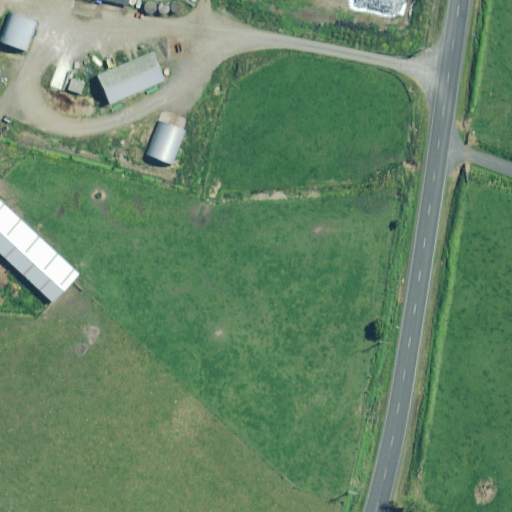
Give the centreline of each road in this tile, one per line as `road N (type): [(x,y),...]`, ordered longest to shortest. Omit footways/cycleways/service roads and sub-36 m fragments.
road 1 (track): [(450,73),(199,22),(89,33),(50,47),(29,70),(27,100),(55,122),(99,122),(193,73)]
road 2 (unclassified): [(373,511),(415,338),(460,0)]
